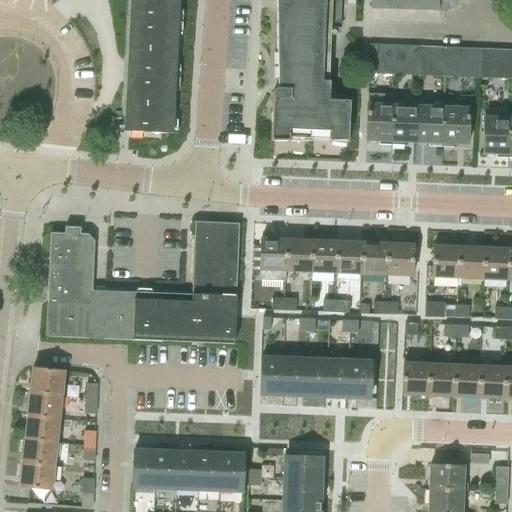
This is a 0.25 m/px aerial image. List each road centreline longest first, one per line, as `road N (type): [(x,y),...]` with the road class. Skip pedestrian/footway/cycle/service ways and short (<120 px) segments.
road 1 (residential): [(196,180),(219,192),(511,208)]
road 2 (residential): [(377,511),(380,431),(511,437)]
road 3 (tertiary): [(196,180),(206,169),(217,0)]
road 4 (tertiary): [(0,324),(19,167)]
road 5 (residential): [(116,374),(111,511)]
road 6 (tertiary): [(19,167),(154,182)]
road 7 (residential): [(0,350),(98,354),(116,374)]
